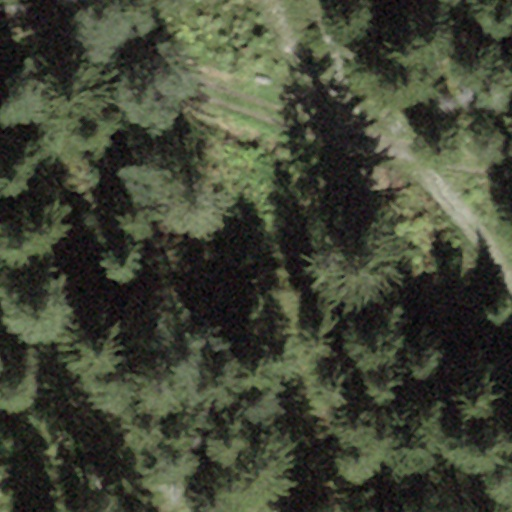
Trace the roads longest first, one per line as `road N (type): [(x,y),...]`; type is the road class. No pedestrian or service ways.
road 1 (track): [(399,153),(263,112),(21,0)]
road 2 (track): [(294,0),(399,153),(496,260),(511,289)]
